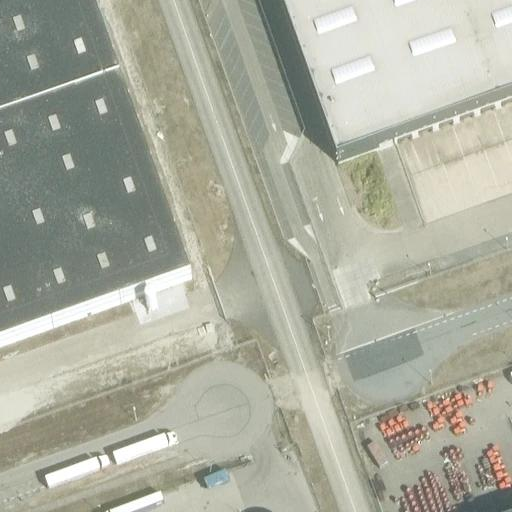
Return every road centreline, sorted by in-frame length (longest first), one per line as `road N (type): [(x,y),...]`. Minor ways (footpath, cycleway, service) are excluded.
road 1 (unclassified): [(0,490),(223,410)]
road 2 (unclassified): [(386,355),(511,310)]
